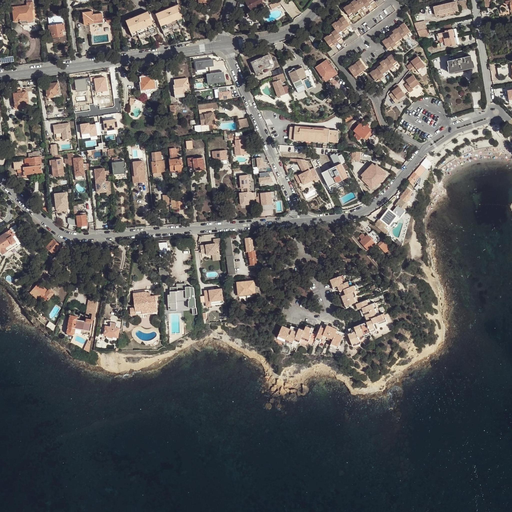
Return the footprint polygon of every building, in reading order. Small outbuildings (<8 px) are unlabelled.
[(258,12),(265,8),(260,0),(244,0),(250,10),(249,11),(251,14),(257,11),(258,12)] [(279,0),(270,4),(272,8),(281,5),(279,0)] [(350,19),(354,24),(385,2),(382,0),(375,0),(374,1),(373,0),(362,0),(361,0),(357,0),(357,1),(355,0),(354,0),(351,2),(352,3),(353,4),(349,7),(348,5),(344,8),(351,18),(350,19)] [(511,0),(510,0),(508,0),(501,5),(502,12),(511,10),(511,0)] [(27,5),(12,7),(14,21),(20,21),(21,22),(21,23),(22,23),(28,23),(27,20),(33,19),(32,10),(33,9),(32,2),(27,2),(27,5)] [(444,5),(434,7),(436,15),(439,15),(455,11),(458,10),(456,2),(446,4),(447,6),(444,6),(444,5)] [(164,10),(156,14),(158,19),(164,34),(181,27),(179,23),(185,21),(178,5),(169,9),(171,13),(166,15),(164,10)] [(392,5),(358,29),(363,35),(396,11),(392,5)] [(93,11),(82,12),(84,25),(93,24),(93,21),(102,19),(103,19),(102,13),(93,14),(93,11)] [(135,17),(126,21),(133,38),(138,35),(139,38),(156,32),(152,21),(150,16),(148,12),(139,15),(141,20),(137,22),(135,17)] [(62,16),(49,18),(50,26),(49,26),(50,32),(52,31),(53,37),(63,36),(62,30),(64,29),(64,24),(63,24),(62,16)] [(324,38),(329,45),(333,42),(335,44),(339,41),(337,39),(341,36),(339,33),(346,27),(345,26),(349,23),(344,16),(340,19),(341,21),(338,24),(336,22),(332,25),(336,30),(332,33),(333,35),(330,37),(329,36),(328,35),(324,38)] [(425,20),(414,22),(417,29),(427,27),(425,20)] [(382,41),(389,50),(393,47),(394,49),(398,46),(396,44),(400,41),(399,40),(403,37),(404,38),(408,36),(405,32),(409,30),(404,23),(400,26),(402,28),(398,30),(397,29),(397,28),(393,31),(394,33),(390,36),(391,38),(388,40),(387,39),(387,38),(382,41)] [(181,27),(164,34),(165,36),(181,29),(181,27)] [(428,35),(427,28),(417,30),(420,37),(428,35)] [(449,31),(446,31),(439,33),(441,46),(449,45),(451,44),(452,46),(454,45),(452,37),(451,29),(448,29),(449,31)] [(331,58),(359,37),(355,31),(327,52),(331,58)] [(308,36),(313,42),(317,39),(313,33),(308,36)] [(271,58),(269,54),(250,62),(256,74),(262,72),(261,69),(271,65),(268,59),(271,58)] [(398,62),(392,54),(388,57),(389,59),(385,62),(384,60),(380,63),(381,64),(378,67),(378,68),(379,69),(375,72),(374,70),(370,73),(376,81),(380,79),(381,80),(385,77),(384,76),(388,73),(387,71),(390,69),(391,70),(395,67),(394,65),(398,62)] [(471,55),(448,61),(449,66),(450,66),(451,71),(473,66),(471,61),(472,61),(471,55)] [(407,66),(409,70),(412,68),(415,66),(416,67),(418,70),(425,65),(418,56),(414,59),(411,61),(412,62),(407,66)] [(205,66),(213,66),(212,57),(195,58),(196,70),(205,69),(205,66)] [(273,64),(271,58),(268,59),(271,65),(261,69),(262,72),(270,68),(271,68),(272,68),(273,66),(273,65),(273,64)] [(327,59),(316,67),(325,79),(335,72),(330,65),(331,64),(327,59)] [(349,68),(355,77),(359,74),(360,75),(364,73),(363,71),(366,68),(360,59),(356,62),(357,63),(358,64),(354,67),(353,65),(349,68)] [(472,61),(471,61),(473,66),(451,71),(450,66),(449,66),(448,66),(449,72),(449,73),(450,73),(474,68),(475,67),(475,66),(473,60),(472,61)] [(331,64),(330,65),(335,72),(325,79),(326,82),(338,74),(331,64)] [(288,72),(293,81),(300,78),(302,81),(307,78),(302,67),(295,70),(294,69),(288,72)] [(497,68),(498,77),(507,75),(506,67),(497,68)] [(212,70),(197,73),(199,89),(205,88),(205,85),(211,84),(210,80),(210,77),(213,76),(212,70)] [(139,81),(141,90),(156,88),(154,79),(153,79),(153,75),(148,75),(148,73),(145,73),(145,76),(140,76),(141,81),(139,81)] [(286,81),(283,73),(273,77),(274,82),(273,82),(278,97),(286,94),(282,83),(286,81)] [(405,85),(410,93),(414,90),(413,88),(416,86),(420,83),(413,75),(409,78),(406,80),(408,83),(405,85)] [(187,78),(173,80),(173,85),(172,85),(174,97),(184,96),(183,92),(181,92),(181,88),(184,88),(188,87),(187,78)] [(300,78),(293,81),(295,87),(303,84),(302,81),(300,78)] [(58,82),(45,84),(46,93),(47,98),(54,97),(53,95),(59,94),(58,82)] [(104,86),(89,86),(88,98),(98,98),(98,94),(101,94),(101,92),(104,92),(104,94),(105,94),(105,89),(104,89),(104,86)] [(406,95),(399,86),(395,89),(392,91),(394,94),(391,96),(396,104),(399,101),(398,100),(402,97),(406,95)] [(18,92),(14,93),(16,109),(17,109),(16,107),(21,106),(21,108),(29,107),(26,90),(26,88),(22,89),(22,87),(17,88),(18,92)] [(223,91),(223,93),(221,93),(222,97),(223,97),(224,99),(230,98),(229,91),(223,91)] [(216,102),(197,105),(201,131),(209,130),(208,125),(210,124),(209,120),(213,119),(212,109),(217,108),(216,102)] [(355,112),(352,108),(345,113),(346,121),(353,116),(351,114),(355,112)] [(365,117),(356,128),(359,131),(357,133),(362,137),(364,134),(366,136),(366,135),(373,127),(374,126),(370,123),(371,122),(365,117)] [(117,118),(102,119),(103,130),(117,129),(117,118)] [(246,118),(238,120),(240,128),(248,126),(246,118)] [(97,135),(96,123),(89,123),(89,122),(79,123),(80,133),(90,132),(91,136),(97,135)] [(69,123),(52,125),(54,134),(62,133),(63,139),(71,138),(69,123)] [(290,127),(289,139),(329,142),(329,141),(329,140),(338,140),(338,130),(330,130),(330,129),(324,129),(324,130),(300,128),(300,127),(295,126),(295,127),(290,127)] [(375,128),(373,127),(366,135),(368,137),(375,128)] [(248,135),(235,137),(235,143),(232,144),(233,147),(234,146),(235,155),(245,154),(244,147),(249,147),(248,135)] [(175,149),(169,149),(170,159),(168,160),(169,171),(170,171),(177,170),(178,172),(182,172),(181,164),(180,164),(180,158),(176,159),(176,153),(175,153),(175,149)] [(225,150),(214,151),(215,160),(220,160),(220,159),(222,159),(222,160),(226,159),(225,150)] [(360,160),(361,151),(352,151),(352,159),(360,160)] [(160,152),(151,152),(152,162),(151,162),(152,173),(160,172),(164,171),(163,161),(161,161),(160,152)] [(192,158),(187,159),(188,169),(197,168),(197,170),(203,169),(202,155),(194,156),(195,159),(192,159),(192,158)] [(28,158),(24,158),(25,164),(29,163),(29,167),(23,168),(24,175),(34,173),(34,171),(42,170),(40,159),(45,159),(45,156),(42,156),(28,158)] [(83,156),(73,157),(74,175),(84,175),(83,156)] [(254,173),(259,173),(259,168),(265,167),(264,157),(253,157),(254,173)] [(63,175),(62,158),(51,160),(52,164),(53,176),(63,175)] [(117,158),(111,158),(112,162),(111,162),(112,174),(117,174),(125,173),(127,173),(126,171),(125,171),(124,161),(121,162),(117,162),(117,159),(117,158)] [(309,170),(304,159),(296,159),(300,168),(302,167),(303,169),(302,171),(294,175),(297,181),(301,180),(302,181),(303,184),(314,179),(315,181),(319,179),(314,168),(309,170)] [(141,162),(130,163),(132,181),(138,180),(138,182),(144,182),(142,169),(141,169),(141,162)] [(350,176),(343,162),(324,172),(325,174),(323,175),(329,187),(350,176)] [(374,167),(371,165),(363,174),(365,176),(364,177),(362,179),(372,188),(376,184),(383,177),(386,174),(376,164),(375,166),(374,167)] [(420,165),(414,172),(419,177),(425,169),(420,165)] [(93,169),(96,192),(105,191),(105,194),(111,193),(109,181),(104,181),(103,168),(93,169)] [(259,172),(260,183),(272,183),(271,171),(259,172)] [(413,172),(407,180),(411,185),(414,181),(416,182),(420,177),(419,177),(414,172),(413,172)] [(250,192),(249,192),(249,188),(249,187),(248,175),(239,176),(240,186),(242,185),(242,188),(240,188),(241,193),(241,195),(239,195),(240,205),(248,204),(248,200),(252,199),(251,192),(250,192)] [(350,176),(329,187),(331,190),(334,188),(336,191),(348,184),(347,182),(352,179),(350,176)] [(384,179),(383,177),(376,184),(377,186),(384,179)] [(260,193),(257,193),(258,199),(259,205),(272,204),(271,200),(274,200),(273,192),(267,192),(260,193)] [(388,209),(380,219),(386,224),(387,225),(395,215),(396,216),(397,217),(403,209),(397,205),(391,212),(388,209)] [(86,212),(79,213),(79,215),(76,216),(77,226),(86,225),(84,215),(86,215),(86,212)] [(395,215),(387,225),(389,226),(396,216),(395,215)] [(379,218),(373,225),(380,231),(386,224),(380,219),(379,218)] [(9,230),(0,235),(0,251),(2,254),(16,244),(11,236),(13,235),(9,230)] [(372,230),(365,237),(362,233),(358,237),(362,240),(359,242),(367,250),(374,243),(375,246),(377,244),(383,252),(389,247),(381,238),(380,238),(372,230)] [(229,236),(223,237),(229,274),(235,273),(229,236)] [(252,237),(244,238),(246,252),(247,252),(249,266),(256,264),(254,251),(253,251),(252,237)] [(213,239),(213,243),(200,245),(201,253),(206,252),(206,255),(217,253),(216,250),(221,249),(220,238),(213,239)] [(52,240),(45,247),(52,253),(59,246),(52,240)] [(166,242),(158,243),(160,257),(170,256),(169,251),(167,252),(166,248),(166,242)] [(340,275),(330,280),(333,287),(337,286),(339,291),(343,289),(345,294),(341,296),(345,306),(355,302),(351,292),(353,291),(355,290),(353,285),(351,286),(349,287),(347,281),(345,282),(343,283),(340,275)] [(33,280),(25,289),(34,298),(35,297),(39,293),(41,295),(42,294),(46,298),(55,288),(51,284),(49,286),(40,277),(36,282),(33,280)] [(237,283),(238,295),(254,293),(253,281),(237,283)] [(170,309),(176,309),(176,302),(176,299),(190,299),(190,287),(185,287),(185,288),(182,288),(182,290),(177,291),(169,292),(170,295),(167,295),(168,306),(169,306),(169,309),(170,309)] [(221,288),(204,291),(206,307),(211,306),(211,304),(210,301),(222,300),(221,288)] [(134,308),(129,308),(130,315),(157,311),(155,295),(150,296),(149,294),(146,295),(146,293),(146,290),(132,292),(134,308)] [(39,293),(35,297),(42,303),(46,298),(42,294),(41,295),(39,293)] [(88,300),(85,318),(91,319),(94,319),(97,301),(88,300)] [(365,300),(355,304),(358,309),(361,308),(363,313),(368,311),(369,313),(364,315),(367,321),(354,327),(355,331),(348,334),(352,344),(359,341),(358,339),(357,337),(375,329),(374,326),(379,323),(378,321),(383,319),(380,314),(379,315),(377,316),(372,303),(370,304),(368,305),(365,300)] [(383,313),(380,314),(383,319),(378,321),(379,323),(386,320),(383,313)] [(73,316),(69,315),(66,332),(67,334),(71,334),(73,333),(74,332),(89,334),(91,319),(85,318),(85,321),(76,319),(73,318),(73,316)] [(48,321),(46,326),(52,330),(55,325),(48,321)] [(119,328),(115,327),(116,323),(109,322),(109,326),(104,326),(103,335),(107,336),(112,337),(117,338),(119,328)] [(290,329),(282,325),(278,335),(293,342),(293,340),(294,338),(300,340),(301,338),(301,336),(308,339),(311,334),(309,333),(311,328),(305,326),(303,330),(299,328),(297,332),(291,329),(289,334),(287,334),(290,329)] [(325,329),(320,327),(316,337),(321,339),(322,337),(323,335),(332,339),(331,341),(330,343),(338,346),(342,336),(335,333),(336,329),(326,325),(325,329)] [(375,329),(357,337),(358,339),(376,332),(375,329)] [(293,342),(278,335),(277,338),(292,344),(293,342)]
